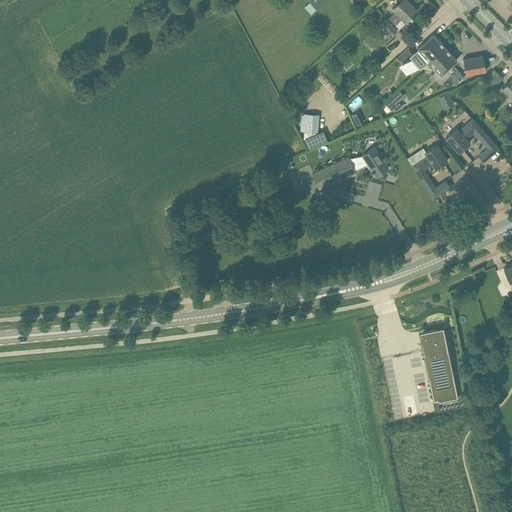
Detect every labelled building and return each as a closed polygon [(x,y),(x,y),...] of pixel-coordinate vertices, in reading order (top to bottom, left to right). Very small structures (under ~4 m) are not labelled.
[(310,0),(310,1),(320,12),(331,1),(330,0),(310,0)] [(410,2),(411,0),(410,0),(400,0),(393,7),(396,11),(387,19),(385,18),(378,24),(390,36),(397,29),(394,26),(403,17),(406,20),(411,15),(411,16),(413,15),(412,14),(417,9),(410,2)] [(415,54),(410,58),(420,69),(429,61),(445,47),(434,33),(418,48),(419,49),(414,53),(415,54)] [(414,53),(409,46),(396,57),(403,65),(410,58),(415,54),(414,53)] [(445,47),(429,61),(441,74),(457,60),(445,47)] [(463,59),(466,74),(486,71),(483,55),(463,59)] [(460,81),(465,77),(458,69),(453,73),(460,81)] [(486,83),(492,89),(503,77),(498,72),(486,83)] [(511,77),(502,87),(511,96),(511,77)] [(436,97),(442,109),(453,103),(448,92),(436,97)] [(393,96),(385,103),(393,111),(402,107),(398,102),(393,96)] [(350,115),(355,124),(361,121),(355,112),(350,115)] [(302,113),(300,131),(318,132),(319,114),(302,113)] [(481,154),(486,159),(498,148),(473,119),(459,130),(457,128),(446,137),(458,150),(461,147),(462,149),(470,143),(466,138),(474,131),(488,147),(481,154)] [(432,163),(436,168),(444,163),(443,161),(446,159),(437,144),(425,152),(427,155),(412,165),(433,197),(439,193),(423,169),(432,163)] [(363,155),(351,161),(354,169),(368,163),(373,170),(372,170),(373,172),(374,172),(376,176),(389,168),(374,147),(363,153),(362,154),(363,155)] [(348,156),(312,172),(319,188),(355,171),(354,169),(351,161),(348,156)] [(369,181),(365,196),(377,199),(381,185),(369,181)] [(402,320),(400,315),(409,312),(407,305),(391,311),(395,322),(402,320)] [(443,325),(419,330),(426,366),(428,366),(430,377),(428,378),(433,402),(458,396),(443,325)]
